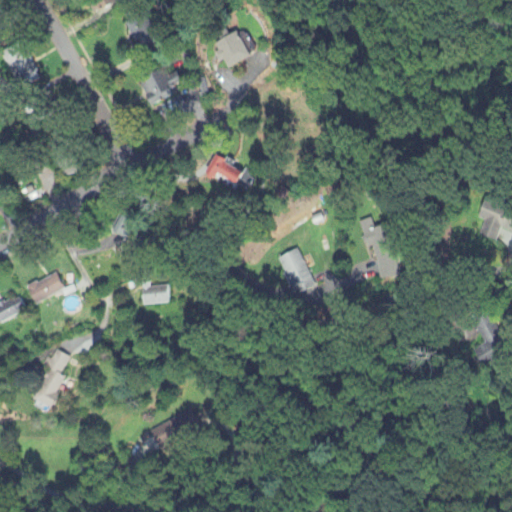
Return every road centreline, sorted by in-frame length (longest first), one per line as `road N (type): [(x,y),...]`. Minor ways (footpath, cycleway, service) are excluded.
road 1 (residential): [(131,170),(253,309),(299,324),(347,317)]
road 2 (residential): [(0,245),(226,116)]
road 3 (residential): [(131,170),(38,0)]
